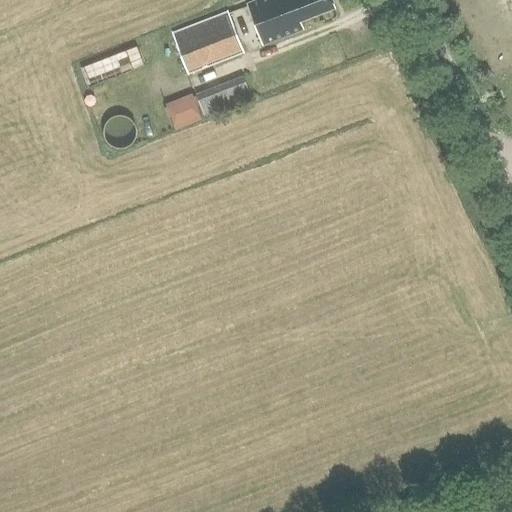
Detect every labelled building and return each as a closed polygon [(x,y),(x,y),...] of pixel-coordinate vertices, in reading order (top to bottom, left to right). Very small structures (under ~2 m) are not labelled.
[(331,0),(263,0),(246,7),(262,48),(303,32),(300,24),(335,10),(331,0)] [(243,56),(226,13),(172,35),(188,77),(243,56)] [(88,90),(144,68),(136,49),(80,71),(88,90)] [(200,96),(210,118),(228,110),(219,88),(200,96)] [(174,129),(205,117),(195,91),(163,104),(174,129)]
